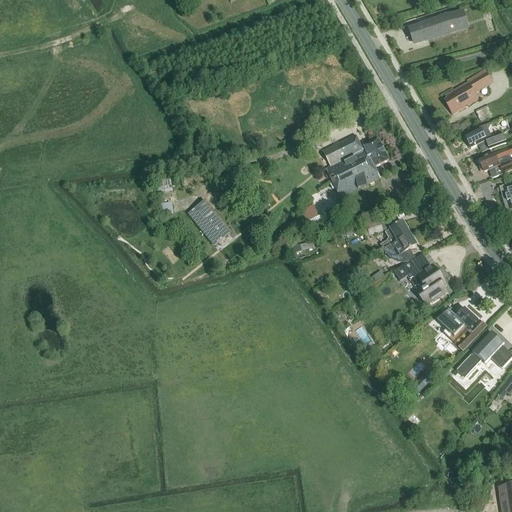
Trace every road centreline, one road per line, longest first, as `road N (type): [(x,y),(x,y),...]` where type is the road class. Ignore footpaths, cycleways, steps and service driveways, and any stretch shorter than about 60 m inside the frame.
road 1 (secondary): [(511,273),(476,229),(342,0)]
road 2 (track): [(132,0),(122,15),(90,31),(0,56)]
